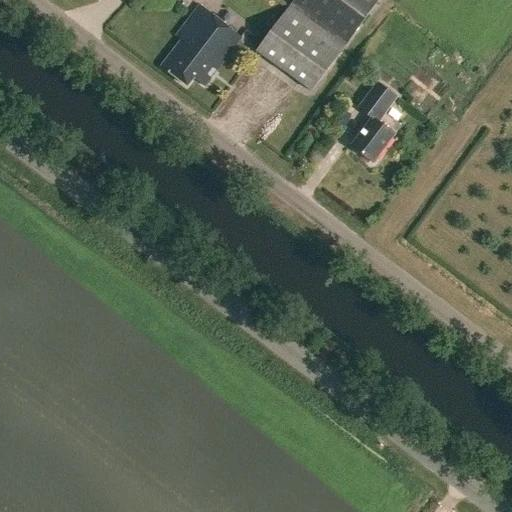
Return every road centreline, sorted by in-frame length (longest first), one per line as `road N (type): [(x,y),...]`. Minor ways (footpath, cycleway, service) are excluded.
road 1 (tertiary): [(502,511),(0,131)]
road 2 (unclassified): [(511,362),(31,0)]
